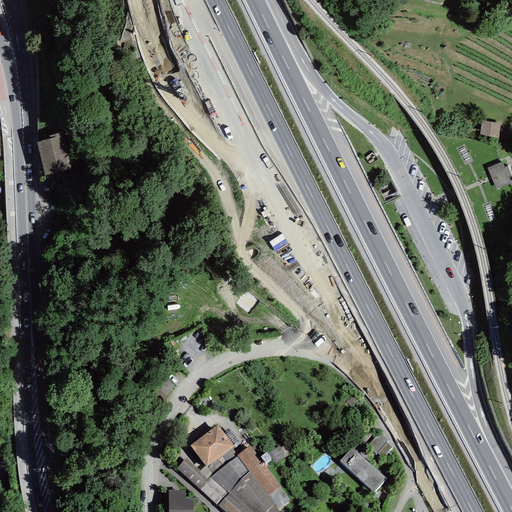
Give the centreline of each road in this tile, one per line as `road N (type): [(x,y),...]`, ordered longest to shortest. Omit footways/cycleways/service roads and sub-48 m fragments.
road 1 (motorway): [(490,467),(255,0)]
road 2 (secondary): [(47,511),(36,454),(20,72),(0,0)]
road 3 (residential): [(154,511),(154,459),(176,401),(220,365),(285,348),(327,360),(357,384),(424,511)]
road 4 (motorway): [(215,0),(420,411)]
road 5 (motorway): [(383,146),(326,93),(262,0)]
road 6 (motorway): [(314,276),(420,411)]
road 7 (motorway): [(490,467),(466,319)]
